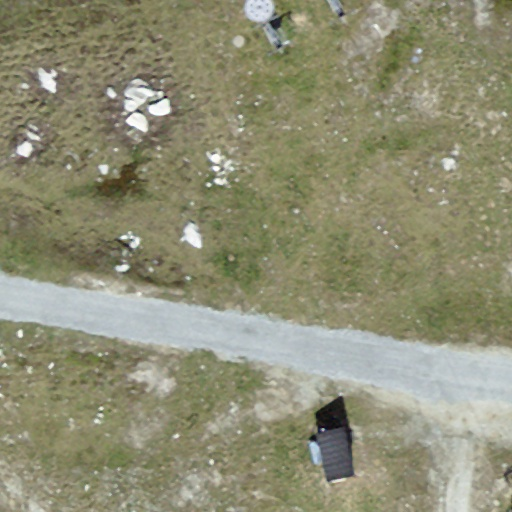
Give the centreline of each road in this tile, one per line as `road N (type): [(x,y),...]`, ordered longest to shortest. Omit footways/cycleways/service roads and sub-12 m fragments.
road 1 (track): [(0,296),(511,393)]
road 2 (track): [(0,275),(153,327)]
